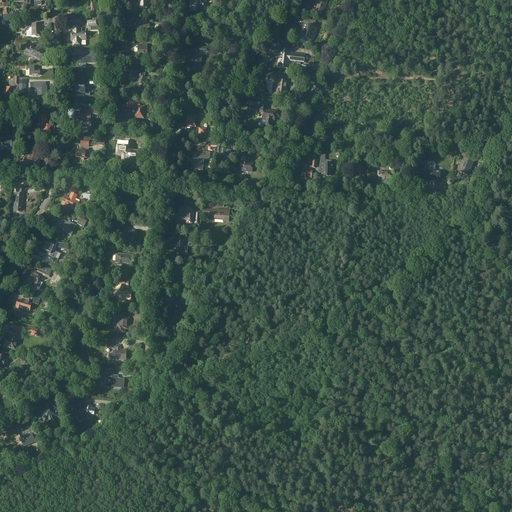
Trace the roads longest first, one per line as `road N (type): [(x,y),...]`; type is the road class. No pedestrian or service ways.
road 1 (unclassified): [(0,476),(143,408),(159,185)]
road 2 (track): [(405,511),(316,449),(357,201)]
road 3 (track): [(511,116),(480,199),(399,288),(355,307)]
road 4 (track): [(305,511),(316,449),(147,406)]
road 5 (track): [(264,193),(152,400)]
road 6 (track): [(232,428),(218,499),(75,444)]
road 7 (track): [(355,307),(152,400)]
road 8 (unclassified): [(480,199),(414,205),(264,193)]
road 9 (unclassified): [(264,193),(347,0)]
road 10 (track): [(320,70),(511,71)]
road 11 (unclassified): [(159,185),(167,0)]
road 12 (track): [(511,390),(355,307)]
road 13 (residential): [(58,150),(54,0)]
road 14 (track): [(511,452),(430,407),(428,387),(442,357)]
road 15 (track): [(431,487),(323,406)]
road 16 (unclassified): [(0,297),(55,176)]
